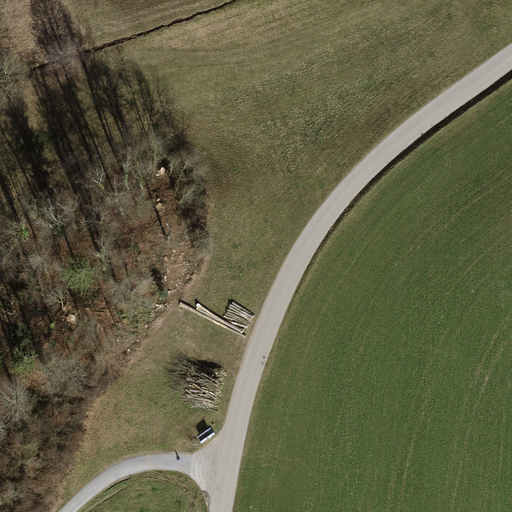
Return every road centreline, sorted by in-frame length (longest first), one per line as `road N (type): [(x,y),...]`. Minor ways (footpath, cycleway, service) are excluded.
road 1 (unclassified): [(511,56),(387,150),(317,229),(282,290),(251,371),(218,511)]
road 2 (track): [(226,471),(170,461),(132,466),(67,511)]
